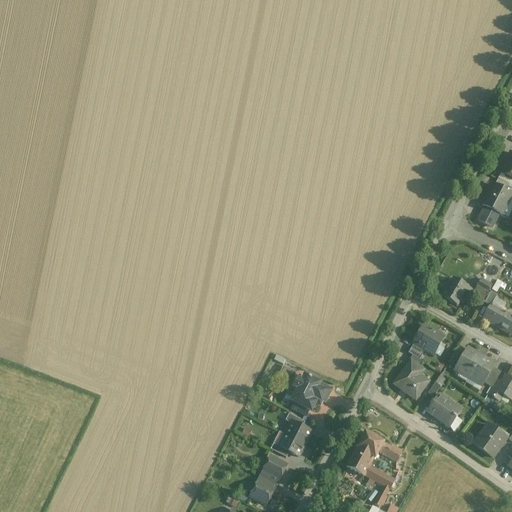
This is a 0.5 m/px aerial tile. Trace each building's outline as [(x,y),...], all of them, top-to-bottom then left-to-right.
[(511,154),(510,154),(499,174),(500,175),(511,180),(511,154)] [(511,180),(500,175),(497,181),(508,186),(511,187),(511,180)] [(508,186),(497,181),(495,186),(506,192),(508,186)] [(495,186),(493,186),(482,207),(484,208),(499,215),(501,216),(511,195),(506,192),(495,186)] [(499,215),(484,208),(478,221),(492,228),(499,215)] [(471,290),(453,280),(447,291),(446,291),(442,298),(456,307),(463,296),(467,298),(471,290)] [(492,286),(481,280),(477,288),(487,294),(492,286)] [(491,292),(484,303),(490,307),(491,305),(497,296),(491,292)] [(511,317),(491,305),(490,307),(482,320),(511,337),(511,317)] [(423,327),(413,344),(424,351),(432,356),(443,338),(423,327)] [(424,351),(413,345),(407,354),(412,357),(418,361),(424,351)] [(457,348),(448,363),(456,368),(466,352),(457,348)] [(456,368),(455,371),(468,378),(480,358),(467,350),(456,368)] [(418,361),(412,357),(408,362),(410,364),(410,363),(419,370),(424,364),(418,361)] [(480,358),(468,378),(482,386),(483,384),(492,368),(494,365),(480,358)] [(433,369),(440,373),(443,366),(437,362),(433,369)] [(419,370),(410,363),(410,364),(394,386),(415,401),(427,384),(415,375),(419,370)] [(492,368),(483,384),(492,388),(494,385),(501,373),(492,368)] [(441,375),(435,384),(440,388),(447,379),(441,375)] [(331,391),(311,380),(311,379),(309,378),(308,379),(305,377),(302,383),(298,381),(294,388),(298,390),(295,395),(298,397),(294,403),(310,411),(315,403),(314,403),(316,399),(324,403),(331,391)] [(511,380),(506,377),(499,388),(497,393),(502,396),(511,401),(511,380)] [(435,384),(427,394),(433,398),(440,388),(435,384)] [(499,388),(494,385),(492,388),(487,395),(499,402),(502,396),(497,393),(499,388)] [(461,412),(438,396),(427,412),(449,428),(450,427),(448,426),(453,419),(455,420),(456,419),(461,412)] [(310,411),(294,403),(291,410),(307,419),(310,411)] [(304,423),(289,415),(285,422),(291,425),(292,423),(302,428),(304,423)] [(455,420),(453,419),(448,426),(450,427),(449,428),(452,433),(461,422),(456,419),(455,420)] [(302,428),(292,423),(291,425),(285,436),(304,446),(311,433),(302,428)] [(507,440),(488,426),(480,436),(483,437),(476,447),(493,460),(507,440)] [(370,436),(365,434),(356,450),(374,459),(375,460),(379,453),(390,459),(394,451),(384,445),(384,444),(377,440),(378,438),(371,434),(370,436)] [(304,446),(285,436),(279,448),(289,453),(298,458),(304,446)] [(279,448),(273,445),(270,450),(286,459),(289,453),(279,448)] [(374,459),(356,450),(355,453),(347,467),(364,477),(364,476),(370,479),(375,470),(369,468),(374,459)] [(403,456),(394,451),(390,459),(399,463),(403,456)] [(286,467),(270,459),(263,472),(262,473),(278,481),(279,481),(286,467)] [(397,483),(375,470),(370,479),(369,481),(375,485),(391,494),(397,483)] [(278,481),(262,473),(263,472),(262,472),(259,478),(275,486),(278,481)] [(275,486),(259,478),(256,484),(257,484),(272,491),(275,486)] [(375,485),(369,481),(361,495),(368,499),(375,485)] [(272,491),(257,484),(249,498),(266,506),(273,492),(272,491)]
